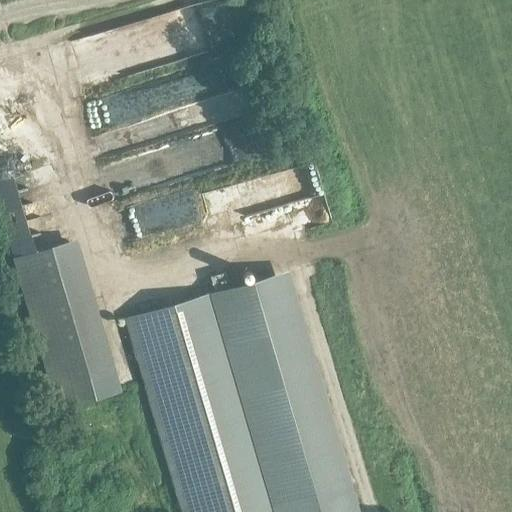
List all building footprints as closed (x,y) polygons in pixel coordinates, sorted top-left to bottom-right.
[(155,131),(206,120),(203,104),(152,114),(155,131)] [(39,127),(21,138),(28,150),(46,139),(39,127)] [(112,197),(245,164),(238,135),(230,137),(228,131),(104,162),(112,197)] [(103,134),(102,146),(116,147),(117,135),(103,134)] [(225,178),(231,207),(276,198),(270,168),(225,178)] [(218,227),(230,226),(225,182),(213,183),(218,227)] [(191,192),(182,192),(183,219),(193,218),(191,192)] [(212,247),(228,254),(235,239),(219,232),(212,247)] [(45,247),(13,257),(17,271),(44,364),(51,387),(106,371),(68,241),(45,247)] [(222,291),(125,319),(180,511),(357,511),(359,511),(289,271),(257,281),(222,291)]
